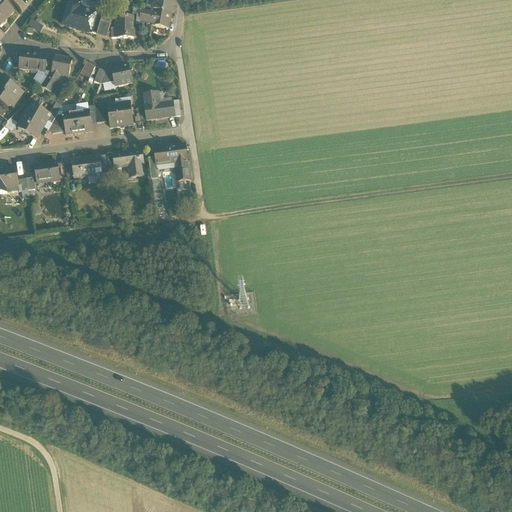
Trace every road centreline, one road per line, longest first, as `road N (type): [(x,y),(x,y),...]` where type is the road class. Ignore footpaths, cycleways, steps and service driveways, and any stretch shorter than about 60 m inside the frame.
road 1 (motorway): [(419,511),(0,333)]
road 2 (track): [(511,174),(202,217),(189,132)]
road 3 (motorway): [(0,358),(363,511)]
road 4 (residential): [(0,156),(189,132),(176,49)]
road 5 (residential): [(14,45),(74,57),(176,49)]
